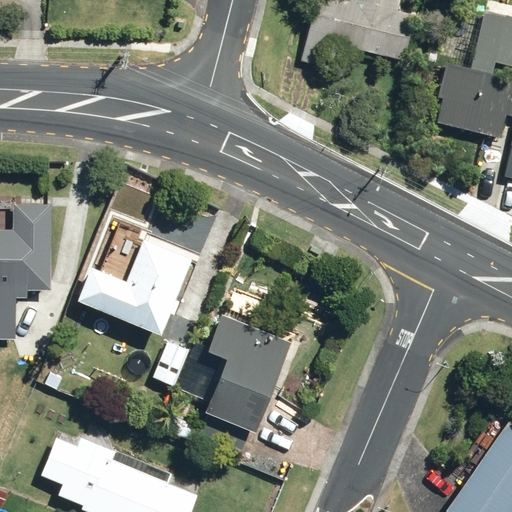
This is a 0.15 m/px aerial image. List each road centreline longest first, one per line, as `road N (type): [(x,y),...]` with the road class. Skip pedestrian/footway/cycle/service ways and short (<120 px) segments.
road 1 (tertiary): [(449,253),(196,129)]
road 2 (residential): [(449,253),(338,511)]
road 3 (tertiary): [(196,129),(104,103),(0,96)]
road 4 (residential): [(196,129),(231,0)]
